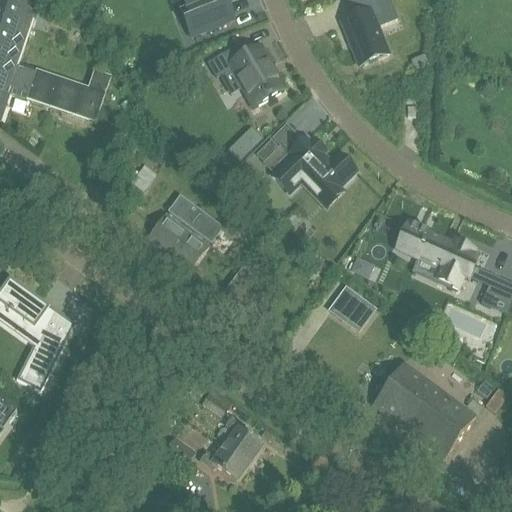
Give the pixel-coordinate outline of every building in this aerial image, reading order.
[(0,0),(0,120),(11,88),(29,94),(26,101),(95,125),(111,79),(94,73),(88,90),(76,86),(75,86),(36,72),(19,66),(36,14),(40,3),(30,0),(0,0)] [(237,0),(182,0),(187,12),(181,15),(191,39),(230,23),(234,22),(227,5),(238,0),(237,0)] [(345,0),(353,19),(341,24),(359,69),(389,57),(378,30),(398,22),(389,0),(345,0)] [(216,80),(232,71),(255,110),(284,93),(259,50),(244,59),(242,55),(244,53),(240,47),(208,66),(216,80)] [(411,59),(414,69),(429,63),(425,54),(411,59)] [(251,130),(231,149),(243,161),(263,142),(251,130)] [(306,140),(303,144),(289,157),(281,148),(280,149),(264,165),(275,177),(272,179),(289,196),(299,187),(324,213),(345,192),(341,189),(356,174),(339,157),(331,165),(306,140)] [(208,251),(205,248),(208,244),(211,247),(213,245),(212,244),(221,231),(222,232),(223,231),(180,198),(168,214),(171,217),(168,221),(165,218),(148,241),(191,273),(208,251)] [(408,257),(417,261),(419,258),(443,269),(437,281),(451,287),(451,288),(457,291),(463,278),(477,284),(482,273),(474,269),(477,262),(472,259),(475,252),(454,243),(451,249),(443,245),(444,243),(427,236),(428,234),(413,227),(412,229),(407,227),(401,242),(397,252),(409,257),(408,257)] [(511,285),(493,277),(488,289),(485,295),(510,306),(511,301),(511,285)] [(9,280),(0,292),(0,305),(40,334),(33,349),(16,382),(40,394),(74,327),(9,280)] [(245,309),(263,322),(280,299),(263,286),(245,309)] [(376,312),(346,289),(328,313),(358,336),(376,312)] [(485,295),(481,306),(491,310),(496,300),(485,295)] [(373,408),(375,410),(445,462),(449,457),(453,451),(475,421),(403,367),(390,384),(385,392),(373,408)] [(200,407),(222,422),(229,411),(209,397),(200,407)] [(0,438),(17,415),(0,403),(0,438)] [(234,436),(225,449),(249,466),(262,448),(243,433),(245,430),(230,418),(222,427),(234,436)] [(195,455),(175,440),(165,454),(185,469),(195,455)] [(236,484),(249,466),(225,449),(216,461),(206,455),(200,464),(213,473),(216,469),(236,484)]
